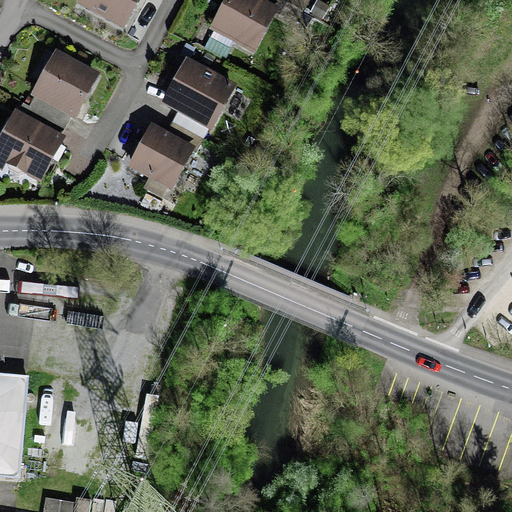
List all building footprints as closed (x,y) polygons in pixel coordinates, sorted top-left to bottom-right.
[(136,0),(82,0),(81,4),(123,26),(136,0)] [(273,12),(249,0),(230,0),(209,39),(230,50),(235,40),(253,49),(273,12)] [(94,79),(56,58),(36,95),(74,116),(94,79)] [(231,89),(188,65),(166,104),(210,128),(231,89)] [(0,156),(11,163),(9,167),(11,172),(19,177),(24,175),(26,171),(40,179),(60,141),(15,118),(0,146),(0,156)] [(191,151),(152,131),(132,168),(171,188),(191,151)] [(0,376),(0,476),(18,478),(27,379),(0,376)] [(45,500),(42,511),(89,511),(91,504),(77,501),(76,505),(45,500)]
